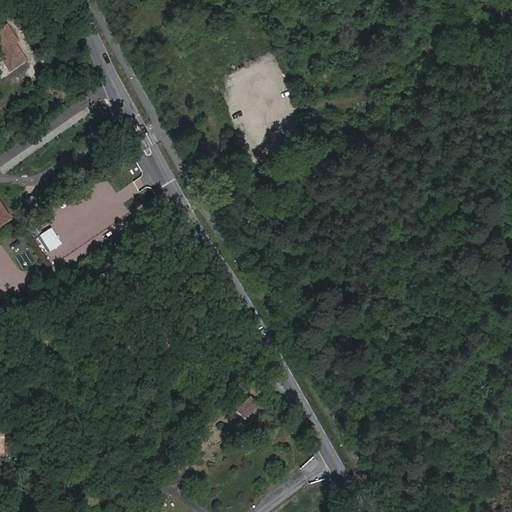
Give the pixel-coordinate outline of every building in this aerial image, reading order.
[(241,31),(256,24),(251,16),(237,23),(241,31)] [(0,30),(0,61),(8,73),(24,62),(13,45),(16,43),(5,27),(0,30)] [(255,31),(245,33),(247,43),(257,41),(255,31)] [(26,185),(25,196),(37,197),(38,186),(26,185)] [(0,268),(10,263),(2,248),(0,249),(0,268)] [(56,327),(42,338),(48,347),(62,336),(56,327)] [(42,338),(22,354),(30,363),(49,348),(42,338)] [(252,401),(237,413),(244,421),(258,407),(252,401)]
